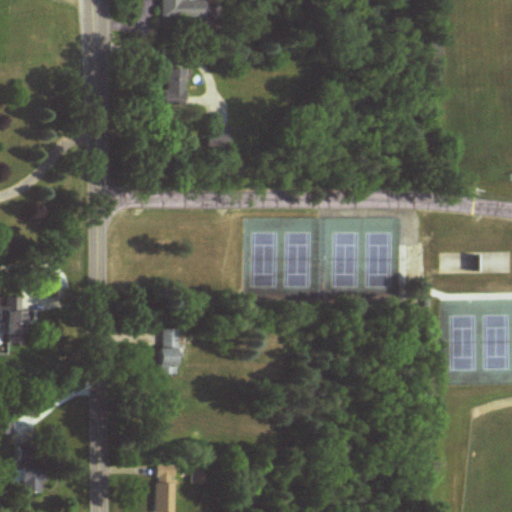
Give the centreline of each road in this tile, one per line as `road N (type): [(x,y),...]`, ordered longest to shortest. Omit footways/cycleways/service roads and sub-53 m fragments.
road 1 (tertiary): [(92,0),(97,511)]
road 2 (residential): [(95,208),(365,203),(511,214)]
